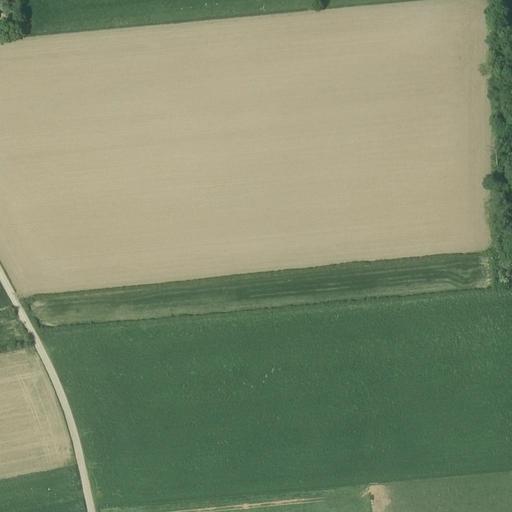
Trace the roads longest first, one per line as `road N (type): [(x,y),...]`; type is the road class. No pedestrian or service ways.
road 1 (unclassified): [(91,511),(67,415),(0,277)]
road 2 (track): [(190,511),(367,490)]
